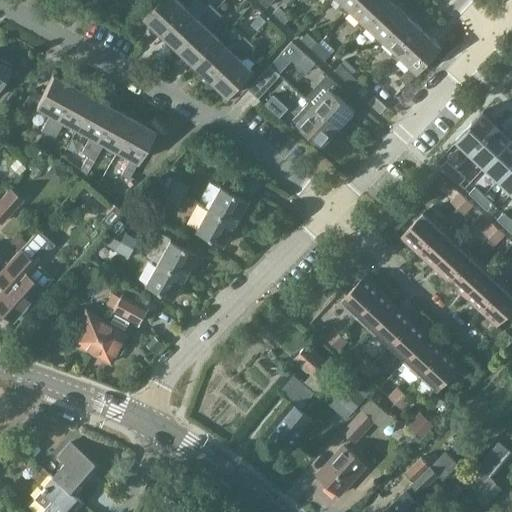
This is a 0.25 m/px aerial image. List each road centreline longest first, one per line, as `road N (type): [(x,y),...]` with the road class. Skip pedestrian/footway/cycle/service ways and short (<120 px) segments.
road 1 (residential): [(329,209),(231,130),(0,4)]
road 2 (residential): [(143,421),(161,384),(329,209)]
road 3 (residential): [(329,209),(494,33)]
road 4 (residential): [(329,209),(475,342)]
road 5 (tertiary): [(143,421),(0,366)]
road 6 (tertiary): [(277,511),(159,430)]
